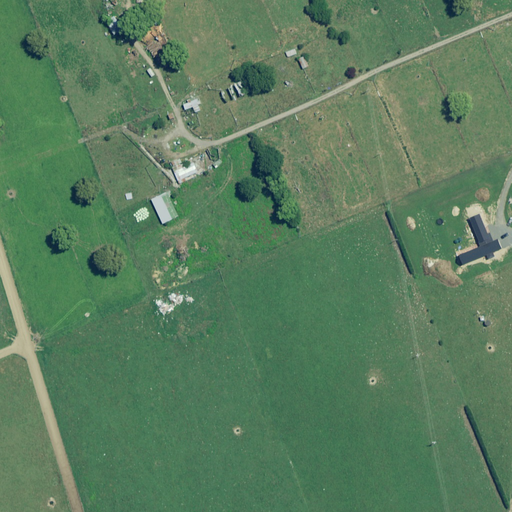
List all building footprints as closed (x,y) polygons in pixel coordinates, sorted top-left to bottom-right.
[(123,30),(115,18),(107,24),(115,36),(123,30)] [(297,54),(295,49),(286,52),(288,58),(297,54)] [(309,67),(304,57),(298,59),(303,70),(309,67)] [(252,92),(247,80),(235,85),(241,97),(252,92)] [(200,100),(184,105),(185,110),(184,111),(185,116),(196,113),(200,111),(198,105),(201,104),(200,100)] [(175,173),(184,169),(180,157),(170,161),(175,173)] [(184,169),(175,173),(179,184),(187,181),(186,178),(198,173),(194,165),(184,169)] [(179,217),(168,193),(152,200),(163,225),(179,217)]
